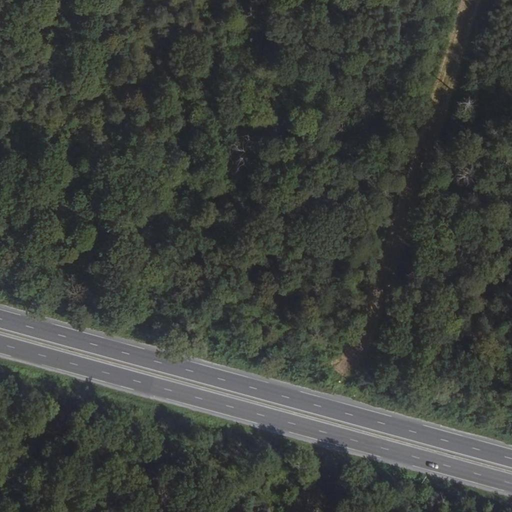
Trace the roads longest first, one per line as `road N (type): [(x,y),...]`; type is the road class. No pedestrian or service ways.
road 1 (trunk): [(511,459),(0,319)]
road 2 (trunk): [(0,346),(511,485)]
road 3 (track): [(476,0),(354,381)]
